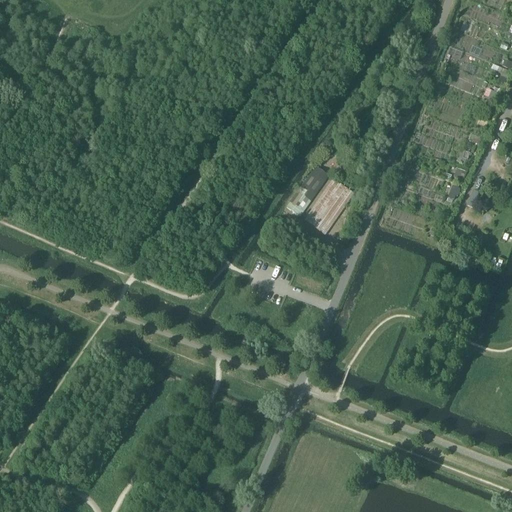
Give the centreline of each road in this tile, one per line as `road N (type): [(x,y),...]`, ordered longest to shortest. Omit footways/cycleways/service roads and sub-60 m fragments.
road 1 (unclassified): [(247,511),(449,0)]
road 2 (unknown): [(511,485),(0,287)]
